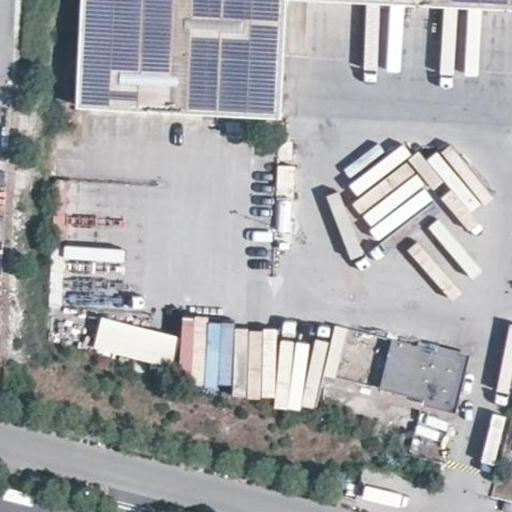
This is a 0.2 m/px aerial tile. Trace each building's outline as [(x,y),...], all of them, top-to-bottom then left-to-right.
[(511,0),(85,0),(81,105),(286,116),(289,0),(360,0),(511,6),(511,0)] [(106,296),(107,284),(77,279),(75,291),(106,296)] [(183,333),(96,312),(92,351),(175,372),(183,333)] [(197,380),(224,380),(225,320),(198,320),(197,380)] [(391,338),(381,384),(451,401),(461,355),(391,338)]
